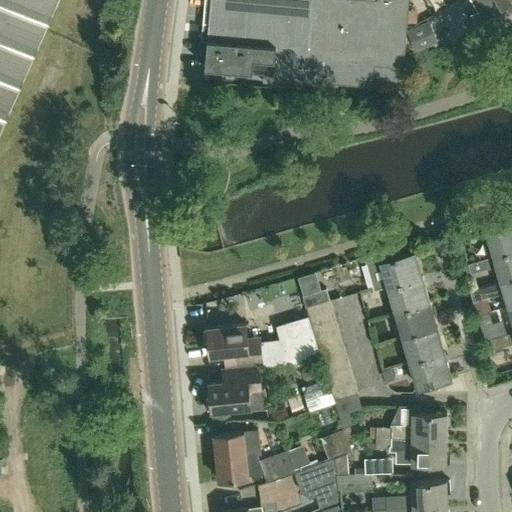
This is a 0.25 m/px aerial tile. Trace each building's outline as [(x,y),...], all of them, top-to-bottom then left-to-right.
[(0,0),(0,130),(57,0),(0,0)] [(210,0),(209,22),(203,21),(202,39),(207,40),(204,67),(303,75),(302,79),(319,80),(321,59),(372,63),(370,85),(400,87),(408,0),(210,0)] [(477,12),(470,14),(472,26),(500,20),(497,7),(501,5),(510,0),(483,0),(489,9),(477,12)] [(427,24),(408,31),(415,49),(415,51),(434,44),(427,24)] [(511,249),(511,214),(506,216),(508,223),(487,229),(494,255),(511,249)] [(16,218),(7,322),(27,324),(36,220),(16,218)] [(422,276),(414,250),(401,254),(399,248),(365,258),(374,289),(388,285),(422,276)] [(511,249),(494,255),(495,256),(468,264),(471,274),(497,266),(502,280),(511,276),(511,249)] [(298,276),(297,276),(303,295),(318,290),(312,272),(298,276)] [(429,301),(422,276),(388,285),(396,311),(429,301)] [(511,304),(511,276),(502,280),(502,281),(475,288),(478,298),(505,291),(509,305),(511,304)] [(318,290),(303,295),(307,307),(330,300),(326,288),(318,290)] [(310,319),(334,312),(330,300),(307,307),(310,318),(310,319)] [(437,326),(429,301),(396,311),(403,336),(437,326)] [(300,305),(284,307),(286,318),(302,315),(300,305)] [(337,323),(334,312),(310,319),(314,331),(337,323)] [(322,357),(321,354),(317,342),(314,331),(310,319),(310,318),(280,327),(284,341),(291,363),(322,357)] [(341,335),(337,323),(314,331),(317,342),(341,335)] [(491,323),(481,326),(484,338),(494,335),(491,323)] [(291,363),(284,341),(259,343),(258,338),(246,339),(245,324),(207,327),(207,328),(204,329),(205,341),(209,341),(210,354),(225,352),(226,364),(261,361),(261,360),(267,359),(267,364),(291,363)] [(444,351),(437,326),(403,336),(411,361),(444,351)] [(511,332),(488,340),(492,349),(511,342),(511,332)] [(344,347),(341,335),(317,342),(321,354),(344,347)] [(348,358),(344,347),(321,354),(322,357),(324,365),(348,358)] [(418,386),(451,376),(444,351),(411,361),(418,386)] [(351,370),(348,358),(324,365),(328,377),(351,370)] [(257,365),(223,369),(224,380),(209,382),(210,395),(206,396),(207,408),(211,408),(212,409),(249,405),(247,389),(259,388),(257,365)] [(355,381),(351,370),(328,377),(329,381),(331,388),(355,381)] [(329,381),(302,389),(309,411),(336,402),(335,401),(331,388),(329,381)] [(359,394),(355,381),(331,388),(335,401),(359,394)] [(359,394),(335,401),(336,402),(343,427),(354,424),(350,412),(363,408),(359,394)] [(391,423),(391,426),(376,426),(376,437),(413,437),(446,437),(447,412),(413,411),(413,424),(391,423)] [(352,450),(344,428),(321,437),(329,459),(352,450)] [(294,467),(287,449),(260,459),(258,454),(261,454),(258,429),(244,430),(214,433),(219,479),(249,476),(249,475),(264,473),(267,481),(295,471),(294,467)] [(446,463),(446,437),(413,437),(376,437),(376,447),(390,447),(390,450),(412,451),(412,462),(446,463)] [(333,459),(336,473),(349,473),(347,454),(333,459)] [(339,489),(336,473),(333,459),(294,473),(301,491),(310,499),(316,497),(320,508),(340,501),(339,489)] [(366,461),(366,473),(371,473),(390,472),(390,460),(366,461)] [(382,485),(410,478),(408,469),(380,477),(382,485)] [(366,473),(349,473),(336,473),(339,489),(372,488),(371,473),(366,473)] [(447,504),(446,479),(412,481),(413,494),(386,496),(386,508),(447,504)]
